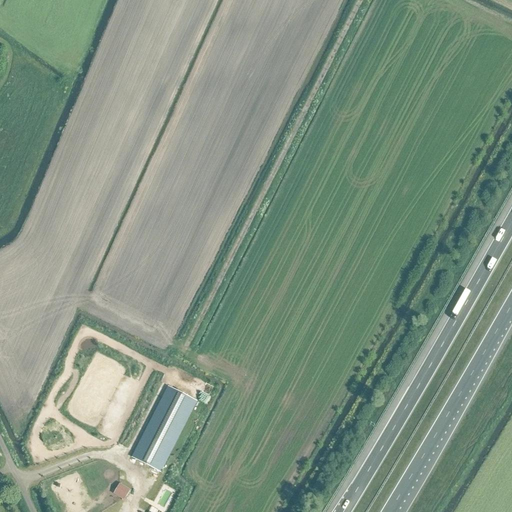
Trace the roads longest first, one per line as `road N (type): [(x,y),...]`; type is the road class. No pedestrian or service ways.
road 1 (motorway): [(511,222),(343,511)]
road 2 (motorway): [(389,511),(511,304)]
